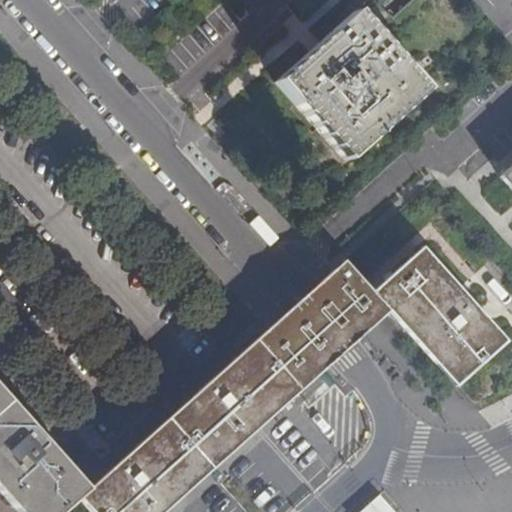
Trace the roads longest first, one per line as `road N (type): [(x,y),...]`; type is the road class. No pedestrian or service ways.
road 1 (unclassified): [(277,287),(20,0)]
road 2 (residential): [(511,443),(469,457),(385,445)]
road 3 (unclassified): [(358,372),(354,344),(305,296),(277,287)]
road 4 (unclassified): [(277,287),(287,312),(358,372)]
